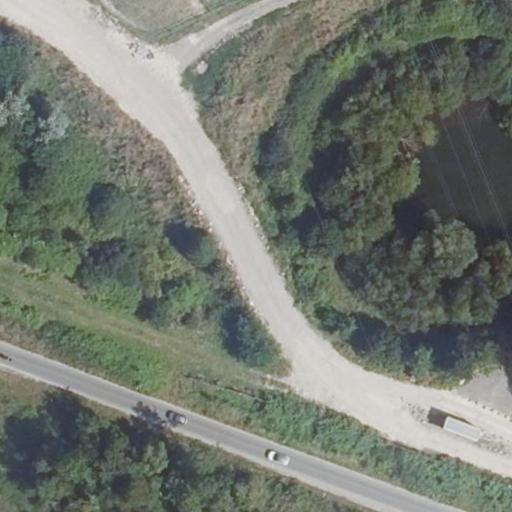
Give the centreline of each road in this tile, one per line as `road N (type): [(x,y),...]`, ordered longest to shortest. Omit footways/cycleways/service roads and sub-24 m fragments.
road 1 (track): [(0,279),(511,460)]
road 2 (trunk): [(432,511),(0,358)]
